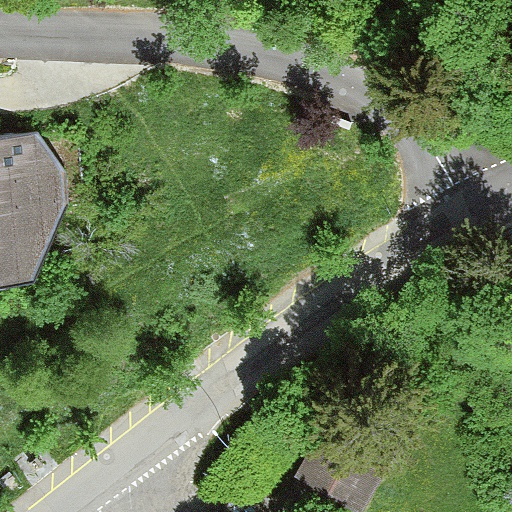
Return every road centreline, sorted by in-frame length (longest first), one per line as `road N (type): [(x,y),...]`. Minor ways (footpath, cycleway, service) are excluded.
road 1 (residential): [(486,207),(410,116),(350,79),(186,39),(0,35)]
road 2 (tertiary): [(119,469),(362,284),(486,207)]
